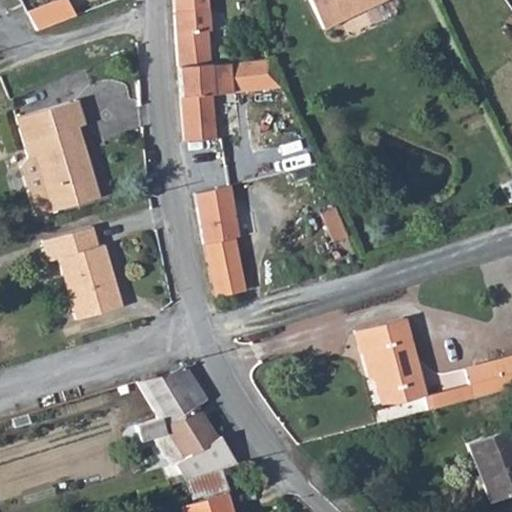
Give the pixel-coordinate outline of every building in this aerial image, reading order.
[(30,29),(68,15),(62,0),(52,0),(23,11),(30,29)] [(304,0),(319,32),(387,0),(304,0)] [(173,4),(175,63),(204,61),(208,52),(204,3),(173,4)] [(269,58),(204,61),(208,92),(280,85),(269,58)] [(204,61),(175,63),(182,135),(211,134),(208,92),(204,61)] [(74,95),(67,98),(76,121),(83,118),(74,95)] [(76,121),(67,98),(15,118),(27,153),(20,163),(38,212),(100,191),(81,135),(73,139),(68,125),(76,121)] [(73,139),(81,135),(76,121),(68,125),(73,139)] [(511,180),(499,186),(507,204),(511,202),(511,180)] [(193,195),(200,240),(230,236),(235,235),(228,190),(193,195)] [(334,210),(319,216),(330,243),(345,237),(334,210)] [(98,240),(93,221),(42,234),(47,255),(59,252),(75,315),(121,301),(104,239),(98,240)] [(230,236),(200,240),(211,296),(241,289),(230,236)] [(379,409),(419,396),(398,319),(351,331),(357,353),(362,353),(366,371),(370,370),(379,409)] [(467,399),(511,388),(511,354),(460,369),(462,384),(467,399)] [(215,466),(231,461),(215,434),(210,436),(191,403),(202,397),(182,363),(155,374),(154,371),(133,378),(153,416),(144,419),(131,423),(135,438),(149,435),(164,433),(179,457),(172,461),(180,477),(181,476),(215,466)] [(133,378),(122,382),(144,419),(153,416),(133,378)] [(423,412),(467,399),(462,384),(419,396),(423,412)] [(511,450),(504,429),(463,445),(486,502),(511,491),(511,450)] [(164,433),(149,435),(165,464),(172,461),(179,457),(164,433)] [(181,476),(180,477),(188,501),(218,491),(223,489),(215,466),(181,476)] [(224,511),(218,491),(188,501),(175,505),(177,511),(224,511)]
